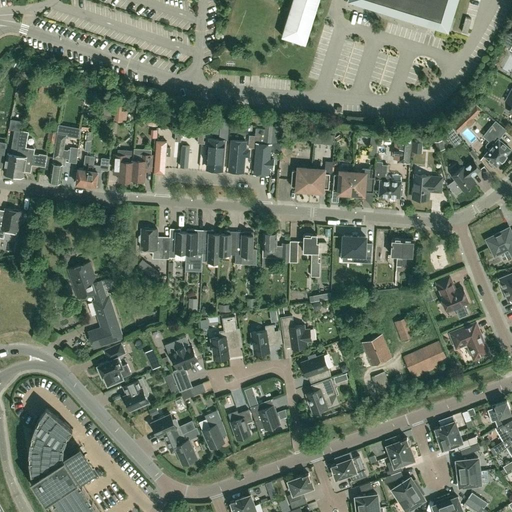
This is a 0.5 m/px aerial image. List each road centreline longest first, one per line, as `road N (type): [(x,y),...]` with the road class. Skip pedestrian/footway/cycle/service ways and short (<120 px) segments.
road 1 (residential): [(0,183),(110,198),(458,219)]
road 2 (residential): [(301,459),(288,363),(217,377)]
road 3 (residential): [(67,376),(168,489)]
road 4 (residential): [(458,219),(511,352)]
